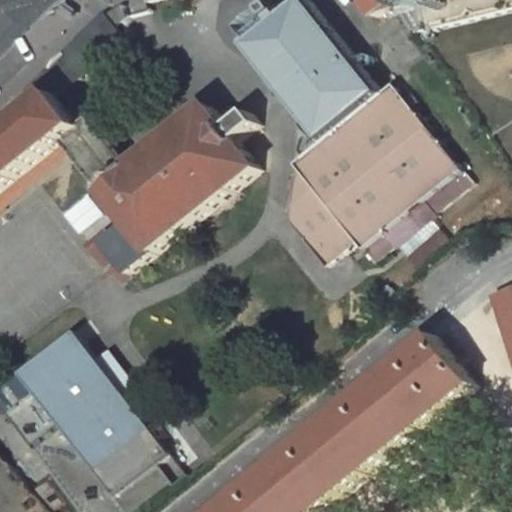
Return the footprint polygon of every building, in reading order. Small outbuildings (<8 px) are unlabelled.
[(399,3),(397,0),(366,0),(378,18),(390,10),(399,3)] [(511,0),(397,0),(399,3),(422,37),(511,14),(511,0)] [(468,173),(396,86),(386,95),(308,4),(251,49),(317,130),(308,137),(319,150),(298,166),(302,171),(337,213),(306,239),(328,267),(346,253),(361,242),(363,245),(364,246),(368,250),(468,173)] [(118,28),(130,19),(125,7),(109,16),(118,28)] [(0,201),(70,146),(77,153),(135,226),(121,238),(117,233),(97,249),(125,284),(267,172),(244,143),(265,126),(255,114),(234,131),(215,108),(127,177),(55,87),(124,35),(118,28),(109,16),(101,21),(31,92),(45,110),(0,145),(0,201)] [(337,213),(302,171),(290,182),(293,222),(306,239),(337,213)] [(361,242),(346,253),(350,257),(364,246),(363,245),(361,242)] [(511,297),(500,301),(511,337),(511,297)] [(148,511),(192,478),(84,334),(0,398),(0,402),(82,511),(148,511)] [(329,511),(482,388),(440,338),(227,511),(329,511)]
